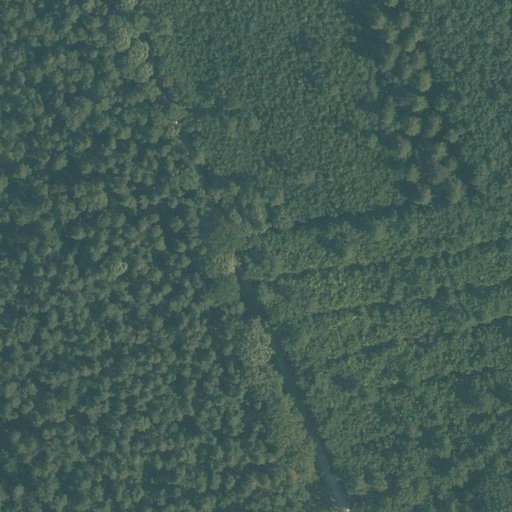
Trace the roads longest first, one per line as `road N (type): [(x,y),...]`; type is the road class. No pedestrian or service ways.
road 1 (track): [(124,0),(346,511)]
road 2 (track): [(408,156),(312,176),(204,184)]
